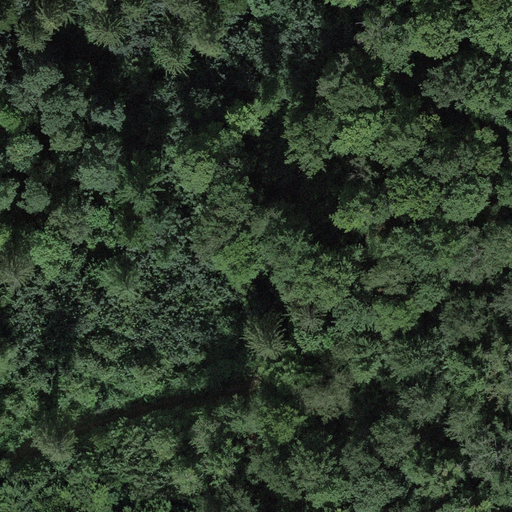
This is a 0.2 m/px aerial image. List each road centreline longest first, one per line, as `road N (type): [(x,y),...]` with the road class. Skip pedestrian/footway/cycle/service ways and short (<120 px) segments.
road 1 (track): [(511,97),(361,255),(265,373),(135,408),(0,462)]
road 2 (track): [(511,258),(337,354),(298,371),(265,373)]
